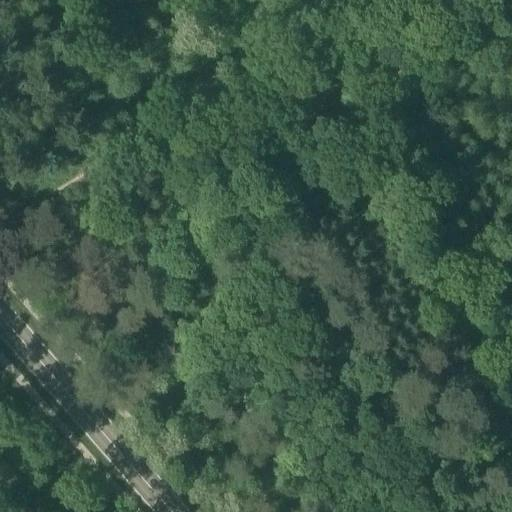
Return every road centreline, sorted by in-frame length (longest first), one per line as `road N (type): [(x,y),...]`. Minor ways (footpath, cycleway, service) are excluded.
road 1 (track): [(336,0),(0,222)]
road 2 (primary): [(169,511),(0,317)]
